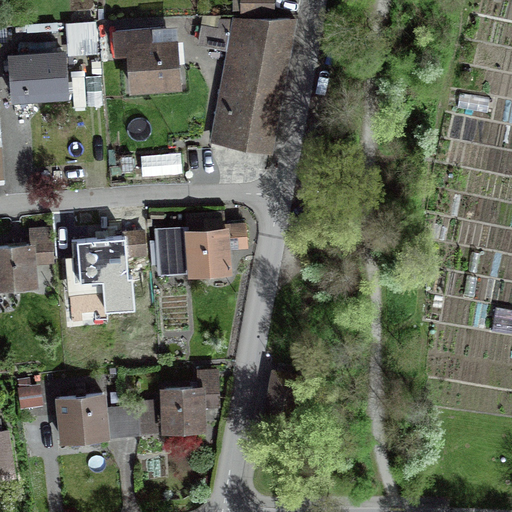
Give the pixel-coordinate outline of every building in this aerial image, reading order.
[(305,27),(237,14),(234,31),(207,26),(203,46),(230,51),(212,143),(281,156),(305,27)] [(95,22),(82,23),(84,51),(97,50),(95,22)] [(183,88),(181,38),(131,40),(133,90),(183,88)] [(12,99),(72,97),(69,50),(9,53),(12,99)] [(234,225),(188,227),(191,274),(237,271),(234,225)] [(135,276),(132,232),(85,235),(88,280),(135,276)] [(0,288),(43,286),(40,239),(0,241),(0,288)] [(303,376),(277,371),(267,421),(292,426),(303,376)] [(208,391),(207,381),(162,386),(166,430),(214,425),(212,406),(223,405),(222,390),(208,391)] [(119,404),(104,406),(102,389),(57,394),(62,441),(122,434),(119,404)] [(155,400),(119,404),(122,434),(139,432),(137,415),(156,413),(155,400)] [(16,437),(0,438),(0,470),(20,469),(16,437)]
